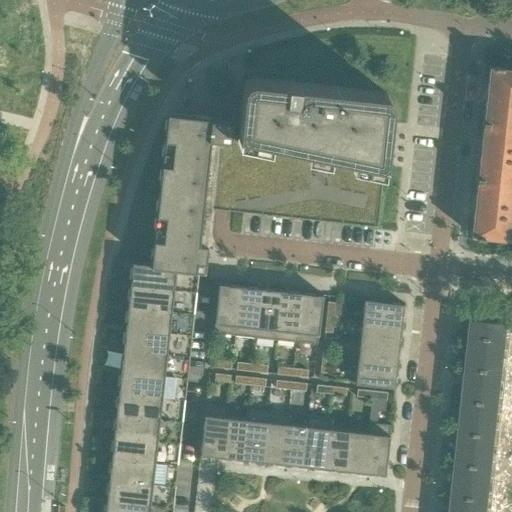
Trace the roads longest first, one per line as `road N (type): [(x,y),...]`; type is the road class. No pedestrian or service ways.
road 1 (secondary): [(21,511),(41,310),(71,178)]
road 2 (residential): [(436,267),(461,44),(469,30),(511,27)]
road 3 (residential): [(409,511),(436,267)]
road 4 (residential): [(436,267),(242,245),(246,215)]
road 5 (secondary): [(103,112),(172,32),(194,14),(236,0)]
road 6 (secondary): [(118,17),(78,109),(71,178)]
road 7 (secondary): [(103,112),(145,24),(172,0)]
